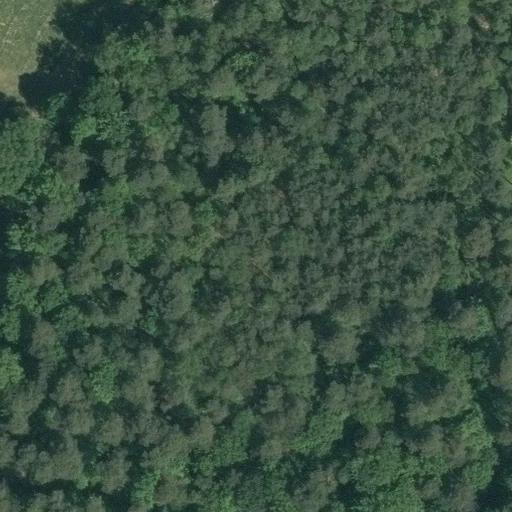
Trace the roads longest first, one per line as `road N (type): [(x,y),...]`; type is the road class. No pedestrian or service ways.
road 1 (track): [(0,396),(82,123),(101,79),(167,0)]
road 2 (unclassified): [(0,470),(218,511)]
